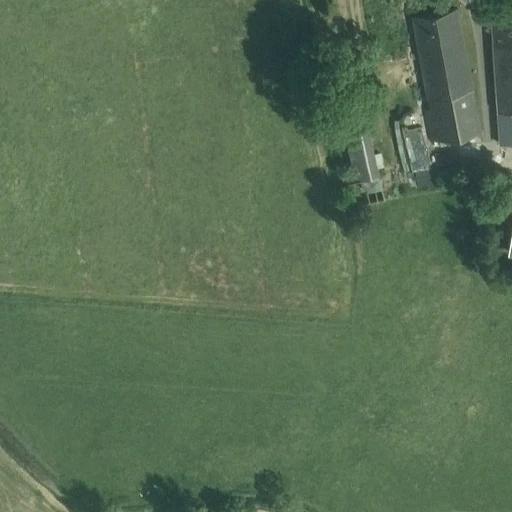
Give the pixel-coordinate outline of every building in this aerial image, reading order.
[(511,3),(490,5),(499,143),(511,141),(511,3)] [(480,131),(456,8),(411,16),(429,108),(424,109),(430,140),(480,131)] [(384,197),(365,113),(342,119),(356,180),(345,182),(350,204),(384,197)] [(424,152),(407,153),(408,175),(425,174),(424,152)] [(23,511),(54,511),(31,499),(23,511)]
